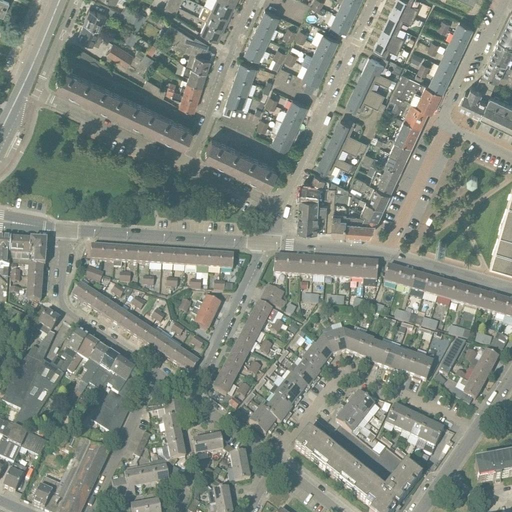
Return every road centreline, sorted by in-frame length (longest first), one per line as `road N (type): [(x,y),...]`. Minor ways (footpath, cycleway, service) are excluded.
road 1 (residential): [(275,463),(343,375),(476,429)]
road 2 (residential): [(377,0),(283,206)]
road 3 (residential): [(271,243),(63,228)]
road 4 (residential): [(155,372),(57,302),(63,228)]
road 5 (residential): [(271,243),(195,402)]
road 6 (residential): [(188,163),(254,0)]
road 7 (residential): [(188,163),(35,93)]
road 8 (residential): [(90,511),(155,372)]
road 9 (residential): [(383,252),(446,123)]
road 10 (residential): [(446,123),(500,0)]
road 11 (residential): [(511,289),(383,252)]
road 12 (tertiary): [(9,112),(57,0)]
